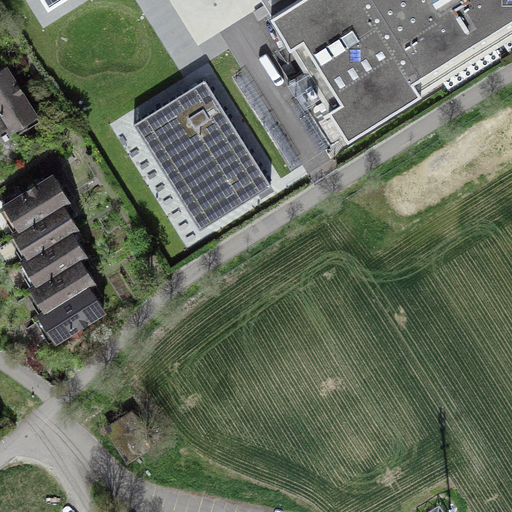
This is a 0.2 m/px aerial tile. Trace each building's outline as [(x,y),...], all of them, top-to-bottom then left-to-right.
[(40,0),(47,11),(65,0),(40,0)] [(511,0),(255,0),(345,144),(511,40),(511,0)] [(23,68),(0,82),(0,89),(28,132),(53,115),(23,68)] [(271,187),(204,81),(133,126),(200,232),(271,187)] [(0,90),(0,140),(23,126),(0,90)] [(82,209),(70,190),(23,218),(35,238),(82,209)] [(90,232),(78,212),(31,241),(43,260),(90,232)] [(99,254),(87,235),(40,264),(52,283),(99,254)] [(106,278),(94,258),(47,287),(59,307),(106,278)] [(115,301),(103,281),(55,310),(67,329),(115,301)] [(131,412),(107,427),(127,458),(151,444),(131,412)]
